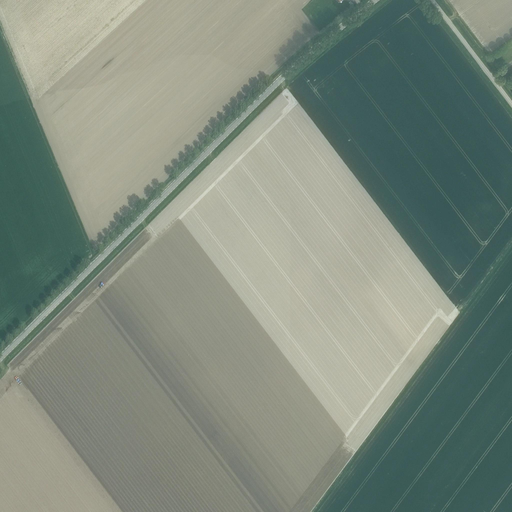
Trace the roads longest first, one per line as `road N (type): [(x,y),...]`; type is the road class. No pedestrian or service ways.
road 1 (secondary): [(0,357),(275,85),(377,0)]
road 2 (unclassified): [(511,104),(433,0)]
